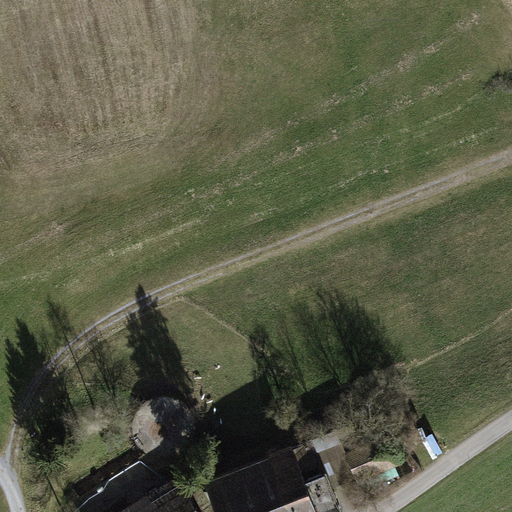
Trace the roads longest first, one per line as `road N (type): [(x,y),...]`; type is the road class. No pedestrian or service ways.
road 1 (track): [(6,476),(19,420),(39,383),(103,323),(194,279),(511,157)]
road 2 (unclassified): [(511,421),(381,511)]
